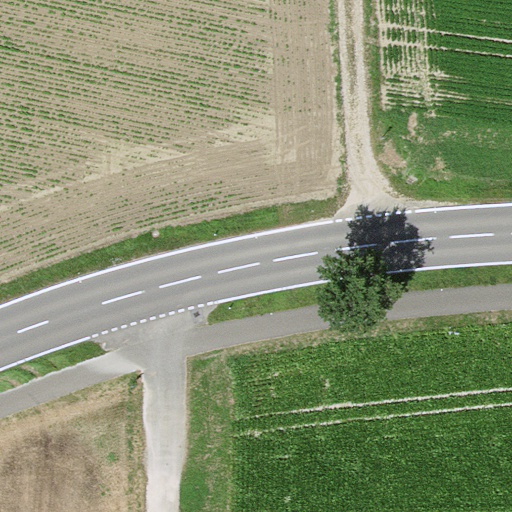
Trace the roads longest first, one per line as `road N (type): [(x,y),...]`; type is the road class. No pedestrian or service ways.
road 1 (secondary): [(0,341),(149,288),(361,246),(511,235)]
road 2 (track): [(361,246),(344,0)]
road 3 (track): [(149,288),(147,511)]
